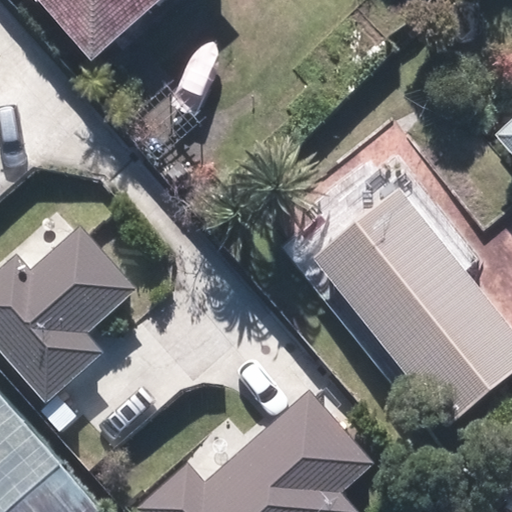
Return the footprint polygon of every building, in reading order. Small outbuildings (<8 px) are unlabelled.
[(35,0),(98,71),(180,0),(35,0)] [(511,129),(495,144),(511,163),(511,129)] [(511,317),(395,176),(304,251),(452,429),(511,380),(511,317)] [(140,292),(79,232),(36,275),(16,255),(0,270),(0,346),(55,401),(103,353),(91,341),(140,292)] [(380,473),(310,395),(211,482),(192,460),(142,504),(149,511),(356,511),(347,502),(380,473)] [(0,511),(101,511),(0,399),(0,511)]
